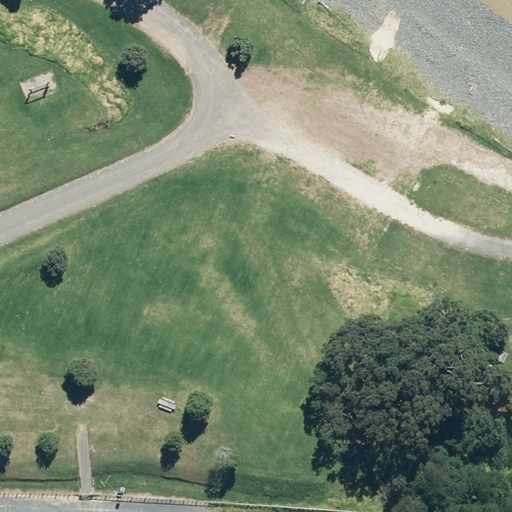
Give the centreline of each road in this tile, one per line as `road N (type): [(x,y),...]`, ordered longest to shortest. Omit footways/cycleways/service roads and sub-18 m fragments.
road 1 (track): [(0,231),(166,156),(217,110),(206,62),(168,24),(125,0)]
road 2 (track): [(217,110),(299,144),(426,226),(511,248)]
